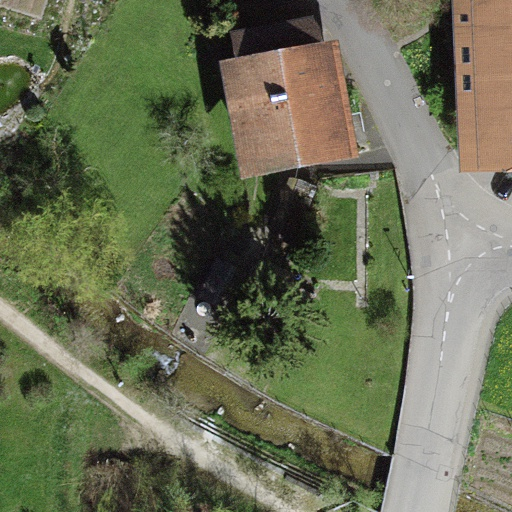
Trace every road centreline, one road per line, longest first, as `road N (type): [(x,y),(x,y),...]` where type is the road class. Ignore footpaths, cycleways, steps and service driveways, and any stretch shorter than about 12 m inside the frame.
road 1 (residential): [(332,0),(375,64),(462,241)]
road 2 (residential): [(414,511),(462,241)]
